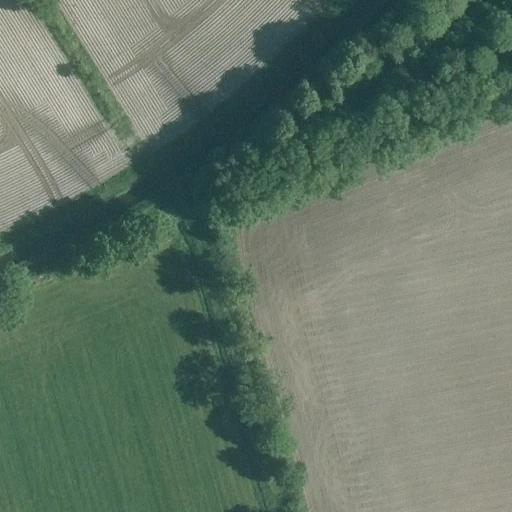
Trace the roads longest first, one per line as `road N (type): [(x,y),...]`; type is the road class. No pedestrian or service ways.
road 1 (track): [(281,511),(181,193)]
road 2 (track): [(396,0),(280,114),(181,193)]
